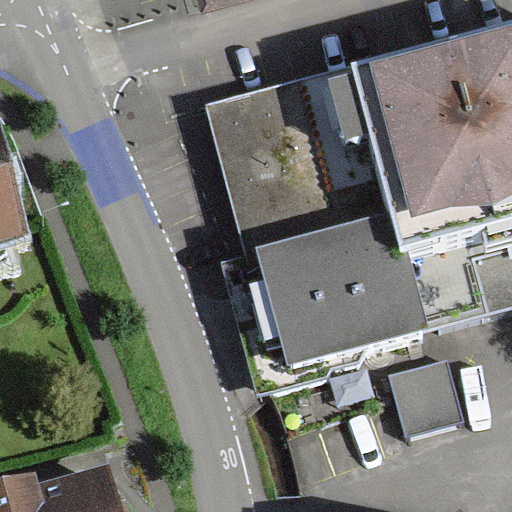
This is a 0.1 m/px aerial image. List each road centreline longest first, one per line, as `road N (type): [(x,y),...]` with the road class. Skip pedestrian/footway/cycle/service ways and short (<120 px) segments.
road 1 (tertiary): [(64,71),(180,338),(224,511)]
road 2 (residential): [(341,0),(64,71)]
